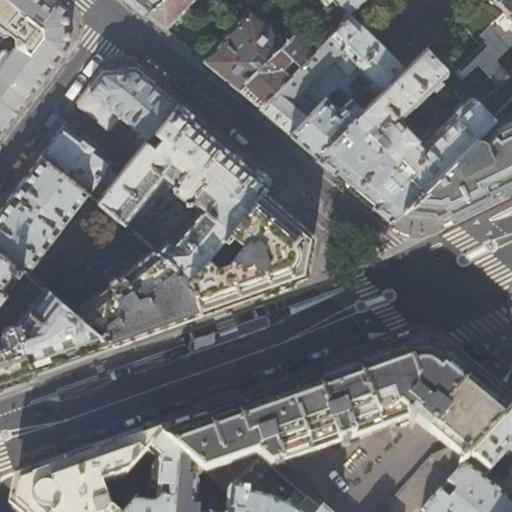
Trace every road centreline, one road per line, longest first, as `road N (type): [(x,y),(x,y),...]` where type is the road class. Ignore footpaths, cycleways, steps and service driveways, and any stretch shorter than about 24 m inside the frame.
road 1 (secondary): [(0,437),(222,362),(428,279)]
road 2 (tertiary): [(428,279),(113,20)]
road 3 (residential): [(0,171),(113,20)]
